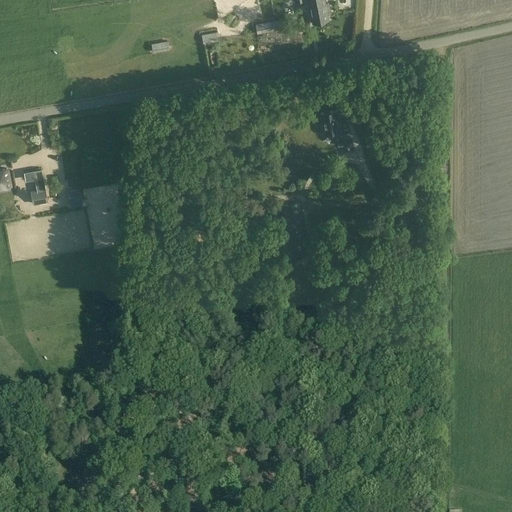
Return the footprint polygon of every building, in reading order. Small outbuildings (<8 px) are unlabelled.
[(328,13),(330,13),(329,5),(326,5),(325,0),(307,0),(313,23),(329,19),(328,13)] [(257,34),(281,30),(279,20),(256,25),(257,34)] [(204,44),(219,41),(217,32),(202,35),(204,44)] [(169,50),(167,41),(152,44),(154,53),(169,50)] [(320,114),(324,135),(341,132),(337,111),(320,114)] [(18,147),(20,154),(25,152),(28,161),(42,155),(34,134),(20,139),(23,145),(18,147)] [(351,149),(349,139),(348,134),(341,136),(344,150),(351,149)] [(20,187),(32,185),(27,164),(16,166),(20,187)] [(8,168),(6,168),(0,169),(0,190),(9,189),(10,189),(9,185),(11,185),(9,172),(8,168)] [(32,196),(33,202),(47,200),(41,170),(35,171),(38,191),(31,192),(32,196)] [(82,204),(79,188),(68,190),(71,206),(82,204)] [(424,218),(419,191),(409,193),(414,219),(424,218)] [(300,202),(282,205),(289,250),(307,247),(300,202)]
